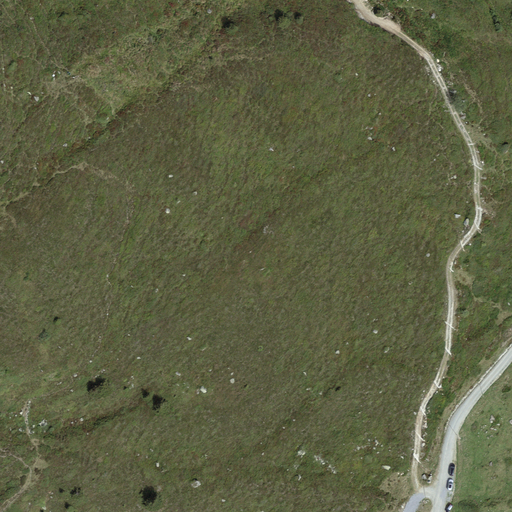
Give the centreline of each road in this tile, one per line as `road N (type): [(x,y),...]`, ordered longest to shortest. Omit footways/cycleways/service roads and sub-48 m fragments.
road 1 (track): [(357,0),(432,64),(474,150),(478,176),(478,224),(450,268),(447,358),(420,420),(417,495)]
road 2 (track): [(511,351),(459,414),(438,493)]
